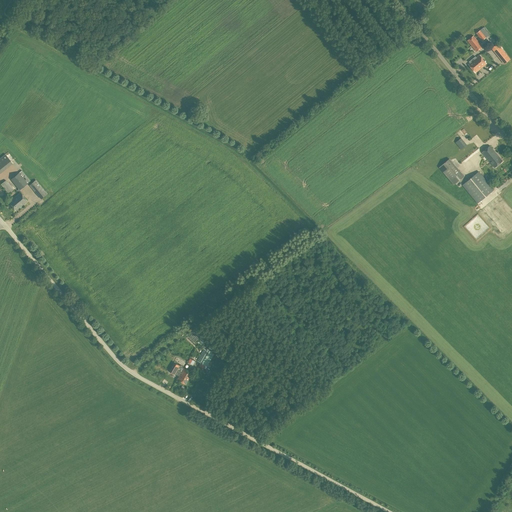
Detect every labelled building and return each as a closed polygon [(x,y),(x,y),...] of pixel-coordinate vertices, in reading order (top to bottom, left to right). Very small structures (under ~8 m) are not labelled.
[(476,33),(482,40),(489,35),(483,28),(476,33)] [(477,52),(482,47),(473,36),(467,41),(477,52)] [(504,64),(510,59),(498,43),(491,48),(504,64)] [(475,73),(486,64),(479,55),(476,58),(475,56),(469,62),(470,63),(468,64),(475,73)] [(486,126),(480,117),(478,119),(477,118),(464,128),(471,138),(486,126)] [(461,150),(467,145),(461,138),(455,143),(461,150)] [(461,165),(481,150),(478,145),(458,160),(461,165)] [(494,168),(503,161),(490,146),(482,152),(494,168)] [(0,172),(12,163),(5,154),(0,157),(0,172)] [(453,185),(464,176),(449,159),(439,167),(453,185)] [(22,170),(18,174),(11,179),(19,190),(27,183),(30,181),(22,170)] [(477,203),(494,190),(479,172),(462,185),(477,203)] [(9,194),(14,190),(6,180),(1,184),(9,194)] [(41,199),(48,194),(36,180),(29,185),(41,199)] [(16,211),(27,201),(20,193),(9,202),(16,211)] [(501,230),(508,226),(504,220),(497,225),(501,230)] [(207,366),(215,353),(205,347),(197,361),(207,366)] [(180,366),(173,362),(169,371),(175,374),(175,373),(180,376),(177,380),(187,385),(193,374),(184,368),(182,372),(177,370),(180,366)]
